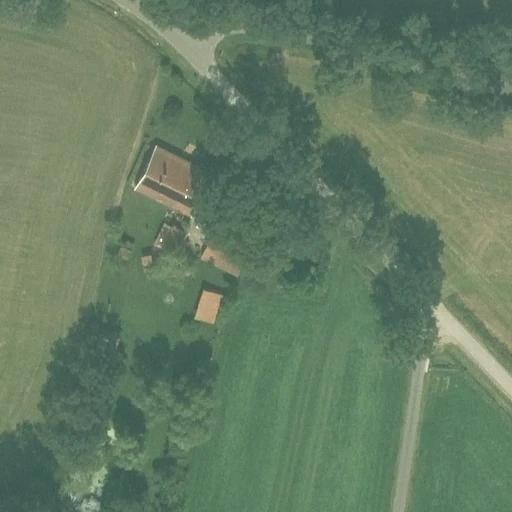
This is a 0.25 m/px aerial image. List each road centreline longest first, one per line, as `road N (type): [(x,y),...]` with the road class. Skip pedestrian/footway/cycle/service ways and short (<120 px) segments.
road 1 (unclassified): [(511,392),(178,38)]
road 2 (unclassified): [(511,97),(255,29),(178,38)]
